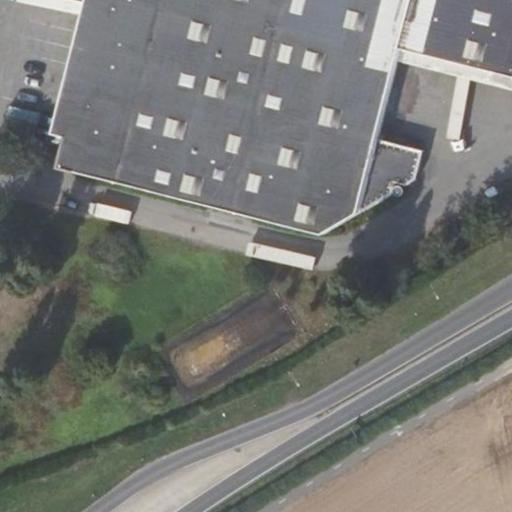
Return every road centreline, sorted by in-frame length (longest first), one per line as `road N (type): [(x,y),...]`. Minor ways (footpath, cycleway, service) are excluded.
road 1 (secondary): [(511,289),(309,409),(148,474),(100,511)]
road 2 (secondary): [(191,511),(511,318)]
